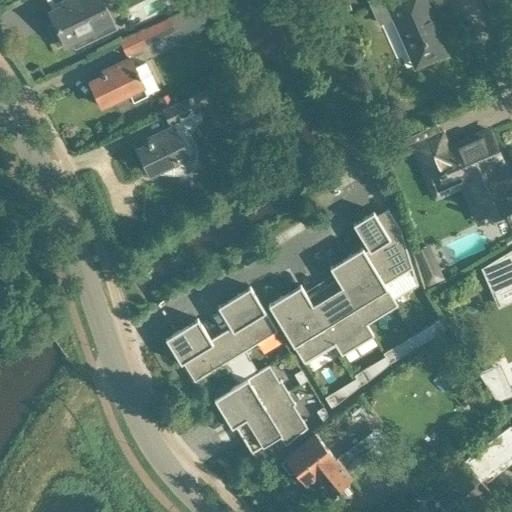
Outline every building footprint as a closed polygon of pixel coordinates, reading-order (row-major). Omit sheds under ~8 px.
[(55,23),(48,26),(57,46),(64,42),(65,43),(72,40),(75,47),(97,37),(93,30),(87,17),(107,7),(103,0),(65,0),(62,1),(63,4),(49,11),(55,23)] [(348,0),(331,0),(335,13),(351,8),(348,0)] [(378,0),(369,0),(379,23),(392,17),(415,68),(446,54),(429,18),(433,16),(426,0),(385,0),(380,2),(378,0)] [(169,18),(121,41),(127,53),(173,30),(176,36),(207,21),(199,4),(169,18)] [(101,105),(120,97),(129,92),(133,101),(158,88),(145,62),(135,67),(130,57),(121,62),(103,70),(104,72),(101,73),(102,75),(90,81),(101,105)] [(163,108),(170,123),(179,119),(182,117),(197,110),(201,119),(211,139),(230,130),(209,85),(172,103),(163,108)] [(159,98),(163,108),(172,103),(168,94),(159,98)] [(149,144),(138,149),(150,173),(173,162),(178,173),(182,173),(197,165),(198,150),(182,117),(179,119),(170,123),(172,127),(168,129),(150,138),(151,140),(148,142),(149,144)] [(436,124),(406,139),(410,148),(441,135),(436,124)] [(412,152),(427,187),(460,172),(467,187),(482,220),(508,209),(498,188),(507,184),(500,166),(503,165),(502,160),(501,161),(488,130),(447,148),(441,135),(410,148),(412,152)] [(406,139),(382,151),(386,164),(412,152),(410,148),(406,139)] [(373,211),(353,223),(368,249),(364,251),(385,284),(393,299),(417,284),(412,267),(400,228),(388,209),(389,209),(388,207),(375,215),(373,211)] [(393,299),(385,284),(364,251),(362,247),(329,267),(336,278),(372,337),(374,336),(367,324),(398,306),(393,299)] [(511,249),(481,267),(492,291),(511,281),(511,249)] [(372,337),(336,278),(324,286),(307,296),(343,354),(372,337)] [(343,354),(307,296),(300,284),(268,304),(304,363),(334,344),(341,355),(343,354)] [(250,286),(217,306),(230,327),(220,333),(235,357),(239,364),(249,357),(245,350),(277,331),(250,286)] [(440,332),(447,328),(441,317),(434,322),(440,332)] [(239,364),(235,357),(220,333),(210,339),(197,318),(165,338),(180,363),(182,362),(194,381),(224,363),(229,370),(239,364)] [(389,363),(396,359),(390,348),(383,353),(389,363)] [(220,409),(231,427),(236,424),(236,423),(288,391),(281,379),(279,380),(269,364),(214,398),(220,409)] [(491,367),(478,373),(497,402),(505,398),(491,367)] [(301,369),(294,373),(300,384),(307,380),(301,369)] [(354,375),(361,385),(367,381),(361,370),(354,375)] [(285,445),(308,427),(294,405),(296,404),(288,391),(236,423),(236,424),(241,431),(240,432),(252,452),(279,435),(285,445)] [(331,393),(324,397),(331,407),(337,403),(331,393)] [(329,416),(323,406),(316,410),(322,421),(329,416)] [(416,493),(396,511),(436,511),(456,494),(458,496),(477,477),(507,458),(511,464),(511,428),(510,426),(510,425),(416,493)] [(315,433),(300,445),(284,457),(306,484),(313,478),(328,497),(333,493),(334,494),(337,492),(336,490),(351,478),(347,473),(358,465),(362,470),(379,457),(364,437),(336,459),(315,433)] [(421,475),(409,485),(416,493),(428,484),(421,475)]
